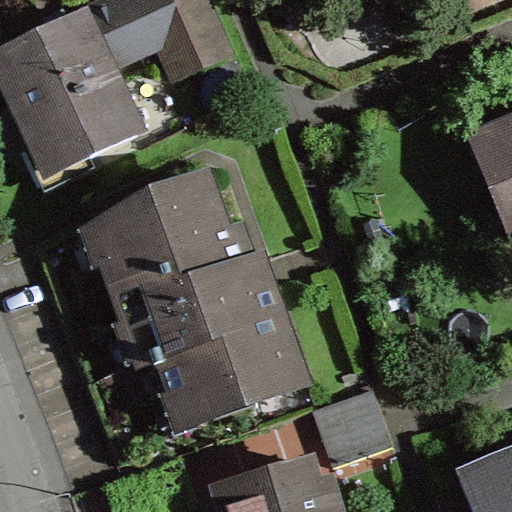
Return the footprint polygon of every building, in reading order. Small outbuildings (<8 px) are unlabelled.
[(122,0),(119,0),(0,58),(0,69),(53,177),(139,135),(107,70),(147,50),(122,0)] [(205,0),(140,0),(176,80),(230,56),(205,0)] [(511,125),(471,142),(511,238),(511,125)] [(192,425),(305,384),(294,353),(297,352),(288,326),(285,326),(271,288),(260,291),(240,236),(228,240),(207,182),(163,198),(169,213),(102,237),(110,258),(99,263),(136,365),(150,360),(154,371),(160,369),(171,399),(181,395),(192,425)] [(336,469),(392,448),(371,392),(314,413),(336,469)] [(511,511),(511,458),(460,480),(473,511),(511,511)] [(257,484),(218,496),(222,511),(316,511),(302,466),(256,480),(257,484)]
